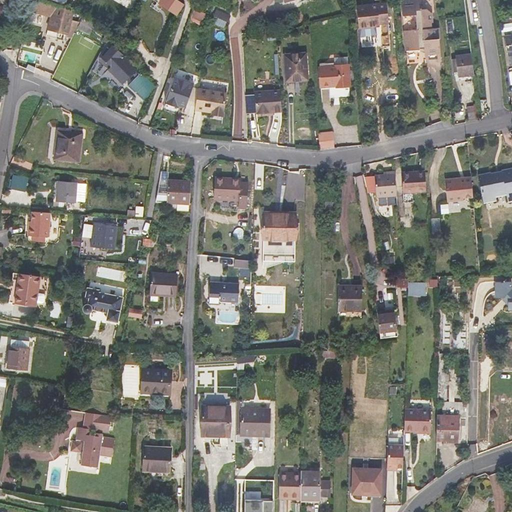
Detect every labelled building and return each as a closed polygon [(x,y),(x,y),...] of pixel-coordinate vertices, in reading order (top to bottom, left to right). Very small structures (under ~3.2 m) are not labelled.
[(73,10),(37,0),(32,0),(30,10),(51,17),(46,35),(65,40),(73,10)] [(177,16),(185,4),(178,0),(159,0),(158,3),(177,16)] [(441,58),(439,28),(431,28),(431,23),(433,23),(432,13),(427,9),(422,9),(421,0),(401,0),(403,16),(416,15),(418,30),(405,31),(406,51),(420,50),(420,49),(425,48),(426,60),(441,58)] [(389,23),(386,3),(357,6),(359,29),(379,26),(379,24),(389,23)] [(193,9),(188,21),(200,25),(205,13),(193,9)] [(225,27),(230,15),(219,10),(214,22),(225,27)] [(89,34),(94,24),(85,20),(87,16),(83,13),(81,18),(82,19),(78,28),(89,34)] [(111,43),(114,39),(110,34),(106,41),(111,43)] [(138,69),(114,45),(102,57),(112,66),(108,70),(122,85),(138,69)] [(308,80),(306,53),(284,55),(286,82),(308,80)] [(475,75),(472,54),(456,56),(456,59),(452,60),(454,72),(458,72),(459,77),(475,75)] [(112,66),(102,57),(98,61),(108,70),(112,66)] [(350,86),(348,57),(334,58),(335,66),(319,68),(321,88),(336,86),(336,87),(350,86)] [(141,74),(129,87),(147,104),(155,87),(141,74)] [(191,92),(173,84),(163,109),(174,114),(175,111),(182,114),(191,92)] [(282,112),(280,90),(255,92),(257,114),(282,112)] [(227,95),(198,91),(195,112),(212,114),(212,117),(223,118),(227,95)] [(476,119),(474,105),(467,106),(469,120),(476,119)] [(80,162),(83,132),(57,129),(54,159),(80,162)] [(334,148),(332,130),(318,132),(320,149),(334,148)] [(511,200),(511,168),(502,171),(504,178),(493,180),(491,173),(478,176),(484,203),(496,200),(496,196),(507,194),(508,201),(511,200)] [(158,191),(168,191),(168,180),(169,172),(161,171),(158,191)] [(398,204),(395,171),(387,172),(387,175),(374,176),(376,197),(377,197),(378,206),(398,204)] [(427,191),(425,171),(402,172),(403,193),(427,191)] [(11,190),(27,193),(30,178),(14,176),(11,190)] [(244,201),(246,178),(238,178),(238,181),(229,181),(229,178),(212,177),(211,199),(237,200),(236,207),(244,208),(244,201)] [(473,197),(471,177),(445,179),(447,202),(464,200),(463,197),(473,197)] [(190,204),(191,181),(168,180),(168,191),(167,202),(190,204)] [(76,202),(77,182),(58,181),(57,201),(76,202)] [(167,202),(168,191),(158,191),(156,202),(167,202)] [(49,212),(31,211),(30,225),(27,225),(26,235),(31,235),(43,236),(47,236),(49,212)] [(296,250),(296,213),(264,213),(263,251),(296,250)] [(113,250),(116,229),(105,228),(105,224),(94,223),(91,248),(101,249),(101,248),(113,250)] [(153,239),(143,238),(142,246),(152,247),(153,239)] [(142,245),(134,244),(131,258),(139,260),(141,252),(142,245)] [(234,268),(252,269),(252,260),(235,259),(234,268)] [(176,296),(177,273),(152,272),(151,295),(176,296)] [(38,276),(17,273),(12,302),(33,306),(38,276)] [(409,282),(409,278),(397,278),(396,287),(408,288),(409,282)] [(511,281),(496,282),(497,297),(502,297),(509,304),(509,309),(511,309),(511,281)] [(238,302),(240,283),(230,282),(229,284),(210,283),(209,304),(219,304),(220,299),(228,299),(228,302),(238,302)] [(409,282),(408,288),(408,295),(426,296),(424,282),(409,282)] [(362,309),(362,286),(338,286),(338,309),(362,309)] [(107,316),(108,317),(107,320),(119,322),(124,297),(100,292),(100,290),(89,288),(87,296),(90,297),(89,304),(87,304),(86,304),(85,305),(84,307),(84,309),(84,310),(85,311),(86,312),(87,312),(89,312),(90,312),(91,311),(92,310),(92,309),(105,312),(105,313),(105,314),(106,315),(107,316)] [(397,330),(395,312),(378,314),(380,333),(397,330)] [(398,336),(397,330),(380,333),(381,338),(398,336)] [(29,342),(12,340),(11,346),(29,348),(29,342)] [(338,358),(338,345),(322,349),(322,358),(338,358)] [(28,369),(30,348),(29,348),(11,346),(10,346),(8,367),(28,369)] [(255,361),(255,354),(249,355),(238,356),(238,363),(255,361)] [(301,364),(301,356),(291,356),(291,364),(301,364)] [(171,388),(171,369),(143,368),(142,387),(147,387),(147,388),(166,389),(166,388),(171,388)] [(439,372),(438,400),(447,400),(447,385),(449,385),(449,372),(439,372)] [(59,386),(49,385),(48,395),(57,397),(59,386)] [(270,423),(271,408),(242,407),(243,400),(237,400),(237,435),(242,435),(242,436),(253,436),(253,433),(267,433),(267,423),(270,423)] [(437,415),(436,440),(446,441),(459,441),(459,415),(468,415),(468,406),(460,406),(460,403),(442,402),(442,415),(437,415)] [(430,433),(431,410),(405,409),(404,430),(421,431),(421,432),(430,433)] [(113,456),(116,437),(91,433),(92,428),(109,431),(111,415),(86,411),(84,426),(79,425),(77,437),(85,439),(83,451),(84,451),(82,463),(99,466),(101,454),(113,456)] [(230,444),(231,414),(202,413),(201,443),(230,444)] [(270,436),(270,423),(267,423),(267,433),(253,433),(253,436),(270,436)] [(83,451),(85,439),(77,437),(77,439),(73,439),(72,449),(83,451)] [(170,469),(172,448),(144,446),(143,470),(151,471),(151,468),(170,469)] [(404,449),(388,449),(387,469),(403,470),(404,449)] [(381,491),(382,472),(364,471),(364,468),(354,468),(353,494),(363,494),(363,491),(381,491)] [(301,497),(302,472),(280,471),(279,499),(288,499),(288,496),(301,497)] [(330,496),(330,481),(320,481),(320,471),(302,471),(302,472),(301,497),(301,499),(320,499),(320,496),(330,496)] [(273,511),(274,499),(245,498),(245,511),(273,511)]
